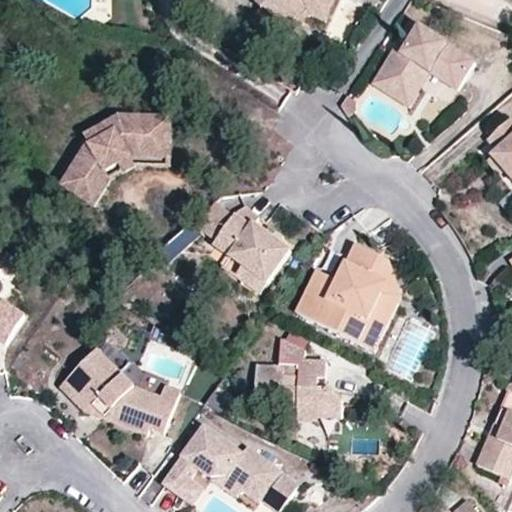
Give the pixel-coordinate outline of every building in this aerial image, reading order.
[(251,22),(265,37),(276,25),(283,31),(307,7),(326,16),(333,0),(248,0),(260,13),(251,22)] [(323,23),(326,16),(307,7),(283,31),(276,25),(265,37),(275,47),(308,17),(323,23)] [(419,31),(405,54),(410,57),(406,63),(401,59),(394,54),(374,85),(406,106),(425,75),(431,79),(435,72),(461,89),(475,63),(419,31)] [(405,54),(401,59),(406,63),(410,57),(405,54)] [(457,95),(461,89),(435,72),(431,79),(457,95)] [(412,109),(431,79),(425,75),(406,106),(412,109)] [(354,103),(347,98),(340,108),(346,118),(354,113),(354,103)] [(170,118),(119,118),(84,138),(89,146),(68,180),(91,194),(105,172),(129,158),(169,158),(170,118)] [(511,119),(488,139),(498,151),(492,155),(505,172),(511,179),(511,119)] [(169,158),(129,158),(105,172),(91,194),(68,180),(89,146),(84,138),(79,141),(54,182),(86,203),(94,208),(110,181),(133,167),(169,167),(169,158)] [(499,176),(505,172),(492,155),(486,161),(499,176)] [(292,251),(280,243),(266,234),(253,226),(231,258),(269,284),(292,251)] [(270,227),(266,234),(280,243),(284,237),(270,227)] [(173,262),(196,240),(187,230),(163,252),(173,262)] [(388,262),(355,245),(337,281),(316,271),(295,313),(360,345),(371,323),(369,322),(382,296),(378,281),(388,262)] [(260,297),(269,284),(231,258),(223,270),(260,297)] [(401,298),(391,263),(388,262),(378,281),(382,296),(369,322),(371,323),(360,345),(374,352),(401,298)] [(24,317),(1,301),(0,303),(0,343),(3,346),(24,317)] [(305,360),(305,349),(282,337),(281,368),(285,368),(286,377),(300,377),(300,360),(305,360)] [(167,434),(182,393),(166,387),(162,398),(135,388),(99,348),(67,379),(94,407),(102,400),(113,410),(104,419),(148,434),(151,428),(167,434)] [(327,377),(327,361),(305,360),(300,360),(300,377),(286,377),(285,368),(281,368),(258,367),(256,405),(299,407),(305,407),(314,418),(319,418),(343,419),(344,397),(335,387),(327,386),(319,387),(320,377),(327,377)] [(327,386),(327,377),(320,377),(319,387),(327,386)] [(85,412),(104,419),(113,410),(102,400),(94,407),(67,379),(60,385),(85,412)] [(207,407),(223,416),(234,398),(219,388),(207,407)] [(318,420),(319,418),(314,418),(305,407),(299,407),(299,420),(318,420)] [(501,409),(490,436),(499,440),(511,414),(501,409)] [(511,414),(499,440),(490,436),(477,467),(509,482),(511,475),(511,414)] [(279,475),(281,472),(247,448),(243,454),(206,427),(166,483),(179,492),(189,478),(198,466),(211,476),(229,474),(243,485),(241,489),(260,502),(261,499),(279,475)] [(236,495),(241,489),(243,485),(229,474),(211,476),(236,495)] [(279,475),(261,499),(279,511),(280,511),(297,488),(279,475)] [(202,488),(189,478),(179,492),(192,502),(202,488)] [(474,511),(465,501),(452,511),(474,511)]
